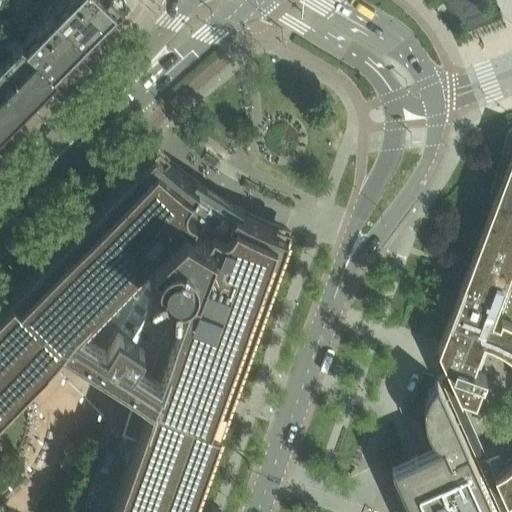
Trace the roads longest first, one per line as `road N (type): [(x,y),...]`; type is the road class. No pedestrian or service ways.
road 1 (residential): [(331,310),(416,184),(433,138),(433,102)]
road 2 (residential): [(389,96),(395,139),(331,310)]
road 3 (residential): [(331,310),(259,511)]
road 4 (secondary): [(95,114),(125,100),(249,3)]
road 5 (residential): [(249,3),(348,55),(389,96)]
road 6 (residential): [(433,102),(409,56),(327,0)]
road 7 (secondary): [(181,0),(95,114)]
road 8 (secondary): [(0,213),(95,114)]
